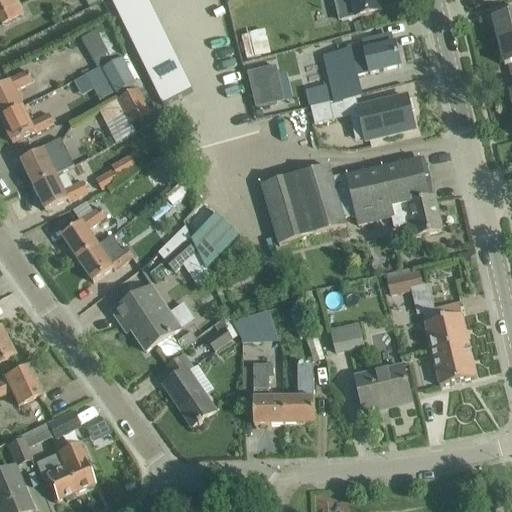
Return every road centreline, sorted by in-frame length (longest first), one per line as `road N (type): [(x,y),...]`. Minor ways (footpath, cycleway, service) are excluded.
road 1 (residential): [(168,480),(0,239)]
road 2 (residential): [(276,486),(303,473),(417,464),(511,445)]
road 3 (tertiary): [(480,196),(433,0)]
road 4 (tertiary): [(511,330),(480,196)]
